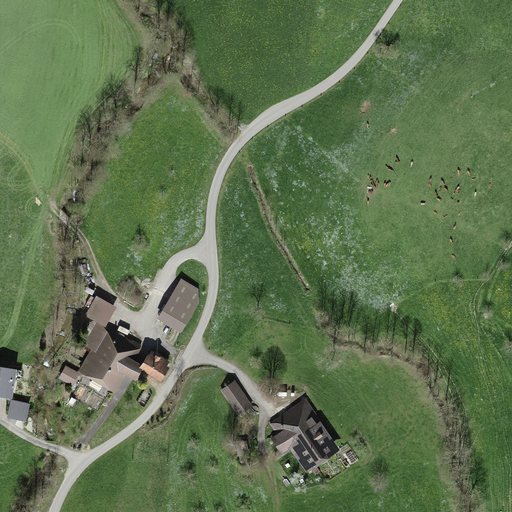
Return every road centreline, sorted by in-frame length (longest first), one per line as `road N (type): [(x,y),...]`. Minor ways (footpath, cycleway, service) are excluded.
road 1 (unclassified): [(398,0),(344,70),(267,117),(235,148),(213,198),(212,291),(197,334),(159,400),(83,462),(54,511)]
road 2 (track): [(120,310),(85,241),(53,204),(82,130),(143,62),(145,41),(119,0)]
